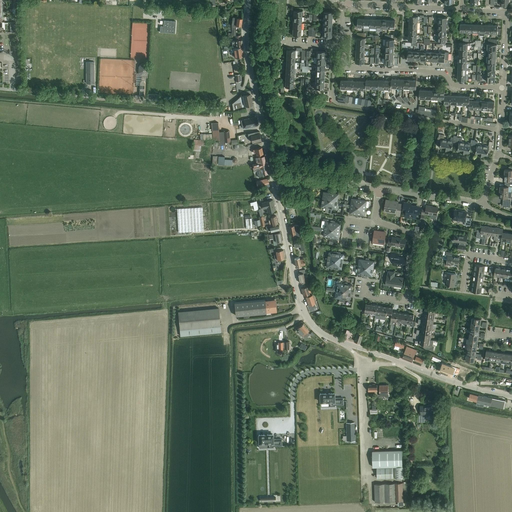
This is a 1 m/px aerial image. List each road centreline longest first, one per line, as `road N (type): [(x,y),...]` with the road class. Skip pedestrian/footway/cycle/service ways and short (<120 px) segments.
road 1 (tertiary): [(511,396),(315,328),(297,291),(274,182)]
road 2 (residential): [(380,190),(376,221),(416,236),(409,285),(406,300),(364,294),(366,281)]
road 3 (tertiary): [(274,182),(246,53),(248,0)]
road 4 (residential): [(503,88),(455,85),(443,73),(349,68)]
road 5 (residential): [(343,3),(463,9)]
